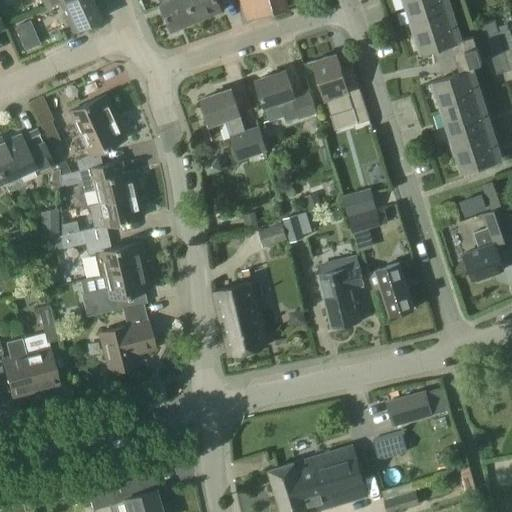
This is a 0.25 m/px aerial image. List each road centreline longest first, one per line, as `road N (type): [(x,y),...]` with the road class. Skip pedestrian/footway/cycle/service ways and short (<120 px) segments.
road 1 (residential): [(458,353),(356,0)]
road 2 (unclassified): [(205,407),(183,185),(157,71)]
road 3 (residential): [(458,353),(205,407)]
road 4 (residential): [(0,459),(205,407)]
road 5 (residential): [(157,71),(328,0)]
road 6 (unclassified): [(0,89),(125,38)]
